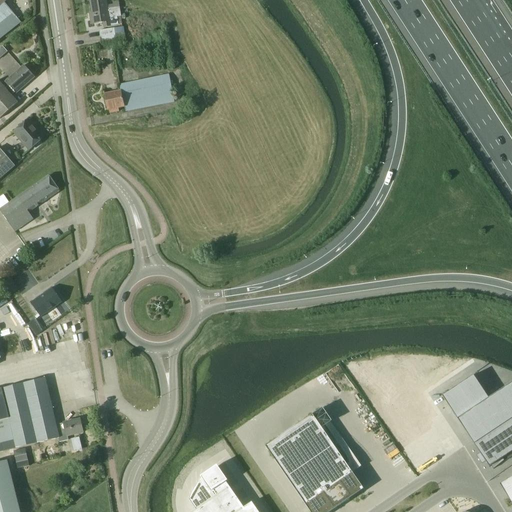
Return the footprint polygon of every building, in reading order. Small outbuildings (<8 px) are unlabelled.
[(0,0),(0,39),(21,23),(18,19),(20,18),(18,19),(4,3),(6,1),(5,0),(0,0)] [(118,25),(118,24),(121,23),(122,27),(99,31),(101,42),(125,38),(123,27),(126,26),(124,14),(121,14),(119,7),(108,9),(106,0),(99,0),(91,1),(93,17),(90,17),(91,24),(104,22),(104,28),(110,27),(110,26),(118,25)] [(24,65),(13,75),(2,85),(0,82),(0,118),(18,103),(11,95),(15,92),(17,93),(35,78),(24,65)] [(118,108),(124,107),(126,112),(175,103),(169,74),(119,83),(121,92),(105,95),(108,110),(109,110),(110,114),(119,112),(118,108)] [(14,132),(30,151),(44,138),(37,130),(35,131),(27,122),(14,132)] [(0,148),(0,179),(15,167),(0,148)] [(59,192),(49,176),(0,210),(15,232),(33,219),(29,213),(59,192)] [(41,317),(62,303),(52,289),(32,303),(41,317)] [(34,319),(26,325),(35,336),(43,330),(34,319)] [(366,365),(353,373),(410,455),(435,438),(421,417),(436,406),(405,361),(389,372),(383,363),(371,372),(366,365)] [(491,465),(493,469),(504,460),(503,458),(511,451),(511,382),(489,397),(474,374),(443,395),(489,466),(491,465)] [(37,444),(60,438),(57,425),(46,378),(0,389),(0,452),(15,449),(16,455),(39,450),(37,444)] [(74,405),(65,406),(66,418),(75,417),(74,405)] [(313,415),(265,447),(284,475),(309,511),(331,511),(364,490),(332,443),(313,415)] [(82,419),(57,425),(60,438),(61,442),(71,440),(70,436),(86,432),(85,431),(87,430),(85,425),(84,425),(82,419)] [(262,443),(276,433),(269,423),(255,434),(262,443)] [(0,462),(0,511),(19,511),(7,461),(0,462)] [(196,511),(194,511),(258,511),(252,503),(244,508),(226,482),(227,481),(217,466),(201,477),(202,479),(200,481),(197,485),(191,494),(189,500),(196,511)] [(511,477),(500,485),(511,504),(511,477)]
